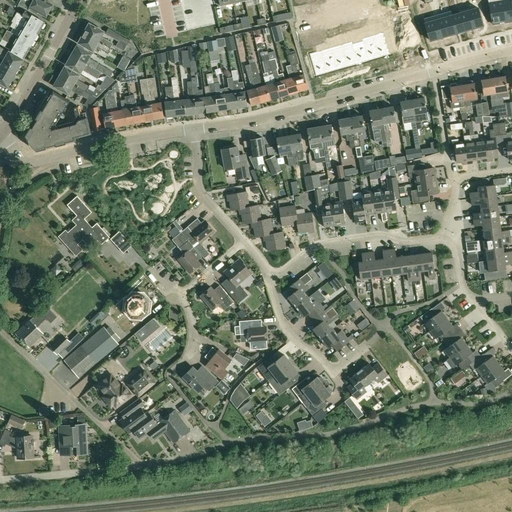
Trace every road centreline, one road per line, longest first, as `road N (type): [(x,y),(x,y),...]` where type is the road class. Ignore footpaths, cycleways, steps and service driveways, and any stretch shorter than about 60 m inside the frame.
road 1 (residential): [(193,130),(276,118),(511,49)]
road 2 (residential): [(2,132),(17,156),(32,162),(193,130)]
road 3 (residential): [(141,466),(0,330)]
road 4 (residential): [(268,274),(315,244),(372,234),(440,238)]
road 5 (residential): [(366,345),(332,368),(281,321),(268,274)]
road 6 (residential): [(2,132),(78,0)]
road 7 (residential): [(187,356),(193,324),(184,291),(246,243)]
road 8 (residential): [(0,480),(141,466)]
road 9 (residential): [(246,243),(205,202),(193,130)]
